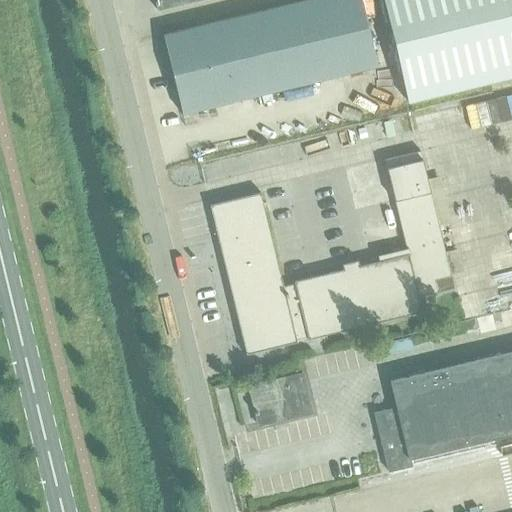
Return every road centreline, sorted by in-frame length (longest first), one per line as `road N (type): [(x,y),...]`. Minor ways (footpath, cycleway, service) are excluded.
road 1 (unclassified): [(223,511),(99,0)]
road 2 (secondary): [(63,511),(0,257)]
